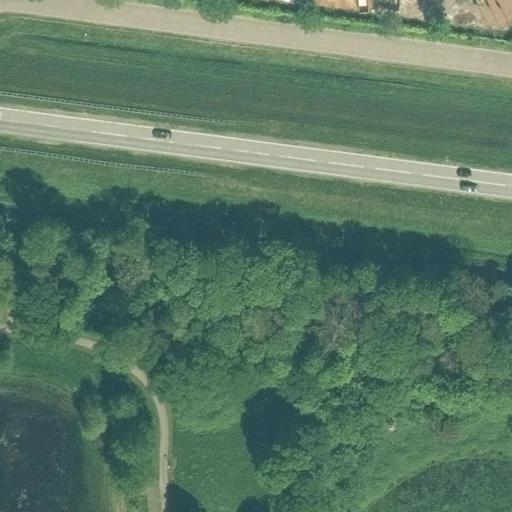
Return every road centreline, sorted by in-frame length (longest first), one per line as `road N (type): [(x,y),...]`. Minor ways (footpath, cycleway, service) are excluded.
road 1 (primary): [(511,183),(0,114)]
road 2 (unclassified): [(0,3),(511,66)]
